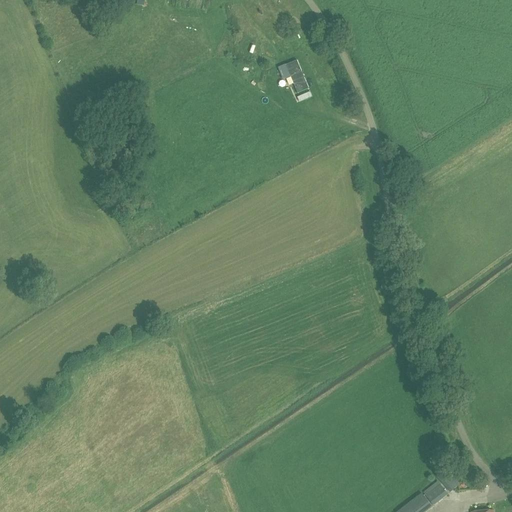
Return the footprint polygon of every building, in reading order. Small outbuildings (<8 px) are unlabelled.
[(250,0),(241,0),(232,6),(243,27),(252,22),(256,29),(264,25),(250,0)] [(291,12),(280,21),(283,24),(279,28),(289,41),(304,28),(291,12)] [(285,66),(285,65),(279,68),(284,79),(290,77),(297,94),(308,89),(297,61),(285,66)] [(450,493),(457,487),(460,484),(446,468),(435,476),(450,493)] [(426,496),(433,506),(448,495),(440,485),(426,496)] [(398,511),(426,511),(432,508),(422,494),(398,511)]
